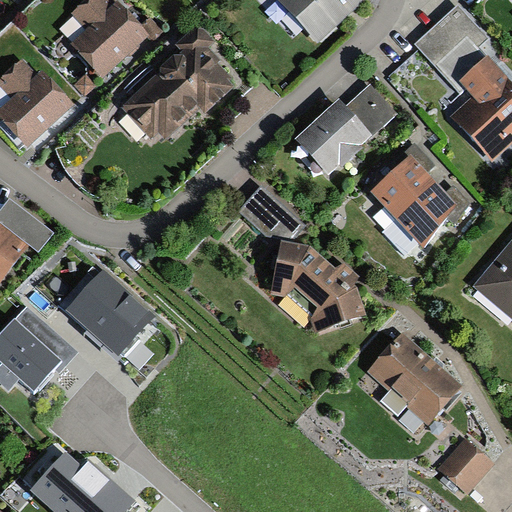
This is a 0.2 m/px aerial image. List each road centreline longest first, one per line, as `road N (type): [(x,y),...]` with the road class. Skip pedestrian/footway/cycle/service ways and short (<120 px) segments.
road 1 (residential): [(0,164),(58,209),(100,229),(144,229),(384,18),(390,0)]
road 2 (residential): [(91,412),(201,511)]
